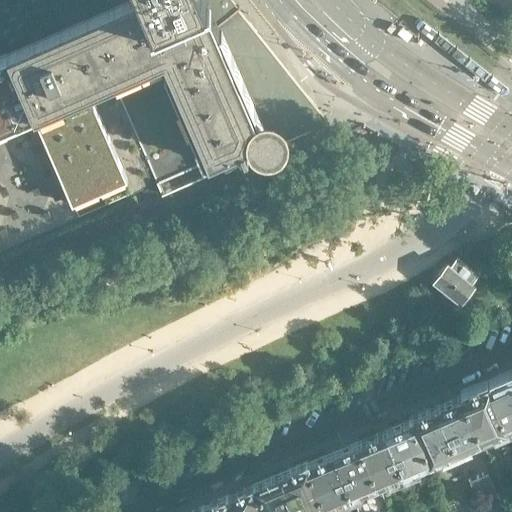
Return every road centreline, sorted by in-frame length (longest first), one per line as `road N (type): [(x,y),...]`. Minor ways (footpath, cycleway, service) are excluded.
road 1 (residential): [(137,511),(511,352)]
road 2 (primary): [(278,0),(378,91),(511,168)]
road 3 (primary): [(511,128),(373,44),(325,0)]
